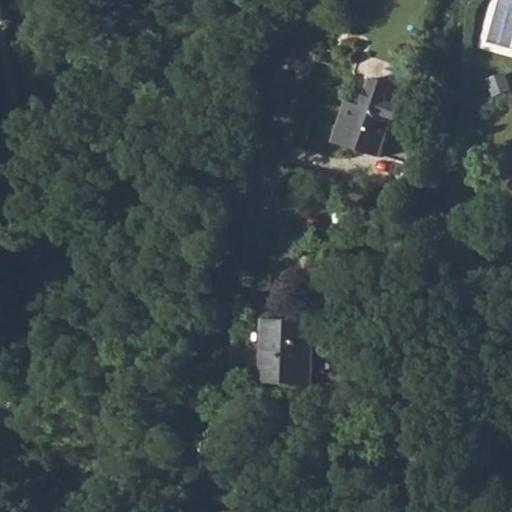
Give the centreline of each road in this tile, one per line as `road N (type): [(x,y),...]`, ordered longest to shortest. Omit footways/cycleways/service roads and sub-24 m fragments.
road 1 (track): [(0,426),(23,340),(32,242),(0,28)]
road 2 (residential): [(320,0),(264,178)]
